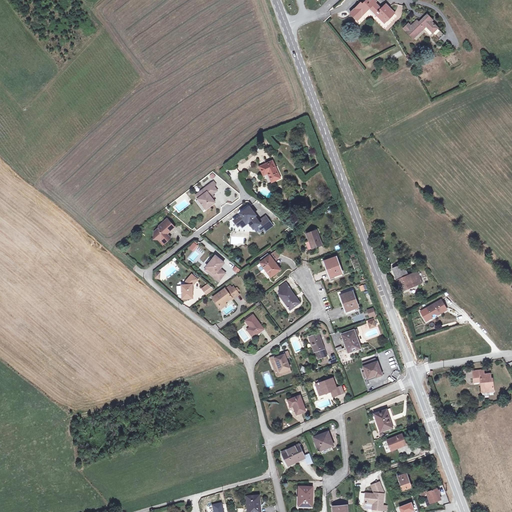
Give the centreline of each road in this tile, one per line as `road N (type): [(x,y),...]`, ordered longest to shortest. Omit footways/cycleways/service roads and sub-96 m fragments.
road 1 (secondary): [(285,24),(414,374)]
road 2 (residential): [(249,363),(142,274),(245,196),(236,179)]
road 3 (track): [(232,348),(153,394),(72,413)]
road 4 (secondary): [(414,374),(464,511)]
road 5 (residential): [(274,475),(140,511)]
road 6 (residential): [(249,363),(320,309),(299,268)]
